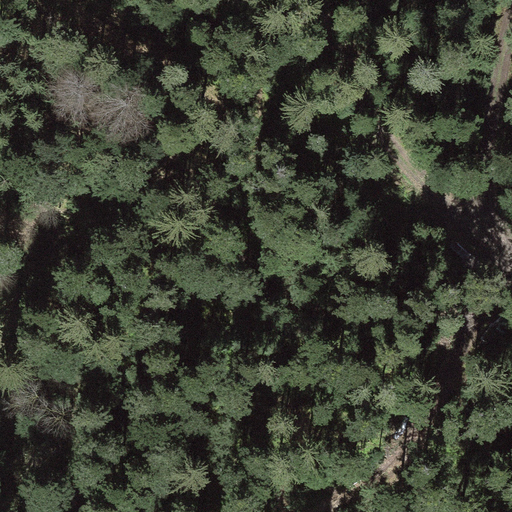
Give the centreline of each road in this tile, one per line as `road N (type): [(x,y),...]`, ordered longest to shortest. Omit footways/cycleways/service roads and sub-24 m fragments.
road 1 (track): [(54,0),(267,153),(345,193),(487,224)]
road 2 (track): [(487,224),(485,155),(511,9)]
